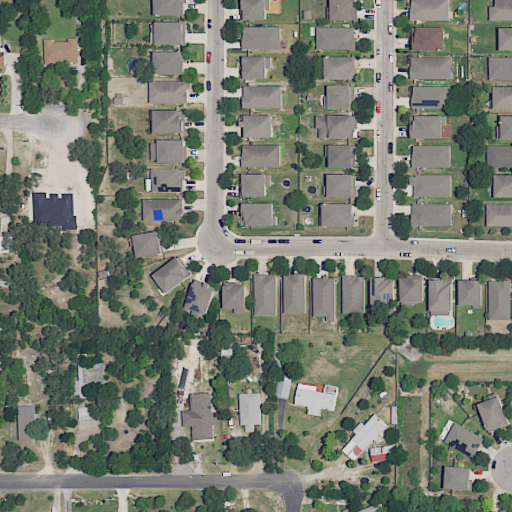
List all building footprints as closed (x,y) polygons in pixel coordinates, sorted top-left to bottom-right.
[(154,0),(155,15),(186,15),(185,0),(154,0)] [(240,0),(241,20),(266,20),(265,0),(240,0)] [(357,20),(357,0),(329,0),(329,20),(357,20)] [(449,19),(448,0),(410,0),(411,19),(449,19)] [(511,0),(495,0),(495,6),(489,6),(489,20),(511,19),(511,0)] [(155,44),(184,45),(184,22),(155,21),(155,44)] [(280,27),(243,27),(243,49),(281,48),(280,27)] [(355,49),(355,27),(316,27),(316,49),(355,49)] [(413,50),(444,50),(444,27),(412,27),(413,50)] [(500,50),(511,50),(511,27),(500,28),(500,50)] [(78,62),(77,38),(68,38),(68,40),(43,40),(43,63),(78,62)] [(184,74),(184,51),(154,51),(154,74),(184,74)] [(266,56),(242,56),(243,79),(267,79),(266,56)] [(357,56),(325,56),(324,79),(356,79),(357,56)] [(511,56),(489,57),(489,78),(511,77),(511,56)] [(451,58),(410,57),(410,79),(451,79),(451,58)] [(187,81),(150,81),(149,102),(187,102),(187,81)] [(352,109),(352,86),(328,85),(328,95),(324,95),(324,108),(352,109)] [(281,86),(243,86),(243,106),(281,107),(281,86)] [(450,86),(412,86),(412,107),(450,107),(450,86)] [(511,86),(492,86),(492,109),(511,109),(511,86)] [(153,132),(184,133),(185,111),(153,110),(153,132)] [(273,138),(273,115),(243,114),(242,137),(273,138)] [(355,114),(317,115),(318,138),(356,138),(355,114)] [(442,138),(443,116),(411,115),(411,138),(442,138)] [(501,127),(496,126),(496,138),(511,138),(511,115),(501,115),(501,127)] [(185,162),(185,140),(151,140),(151,162),(185,162)] [(280,145),(242,144),(242,165),(280,166),(280,145)] [(353,144),(329,145),(330,167),(353,167),(353,144)] [(450,145),(412,145),(412,167),(450,167),(450,145)] [(511,145),(487,146),(487,167),(511,166),(511,145)] [(146,191),(184,192),(185,169),(150,168),(150,178),(146,178),(146,191)] [(241,196),(266,197),(267,174),(241,173),(241,196)] [(353,174),(327,174),(327,186),(324,186),(324,197),(353,196),(353,174)] [(494,197),(511,197),(511,174),(494,174),(494,197)] [(451,175),(409,175),(409,185),(413,185),(413,196),(450,197),(451,175)] [(183,199),(142,198),(142,220),(182,220),(183,199)] [(274,203),(243,203),(243,225),(274,226),(274,203)] [(355,204),(322,203),(322,226),(355,226),(355,204)] [(451,204),(412,203),(412,226),(451,226),(451,204)] [(486,226),(511,226),(511,203),(486,204),(486,226)] [(162,254),(159,232),(134,234),(136,256),(162,254)] [(0,252),(13,253),(14,235),(0,234),(0,252)] [(191,275),(179,256),(153,274),(165,293),(191,275)] [(276,274),(254,274),(255,315),(277,315),(276,274)] [(284,313),(306,313),(306,274),(283,274),(284,313)] [(364,312),(365,275),(342,275),(341,312),(364,312)] [(335,277),(312,277),(313,316),(326,316),(326,321),(335,321),(335,277)] [(395,279),(372,278),(371,307),(394,308),(395,279)] [(423,278),(400,278),(401,304),(424,303),(423,278)] [(216,286),(195,279),(185,308),(206,315),(216,286)] [(482,280),(459,280),(459,305),(482,306),(482,280)] [(489,320),(511,319),(511,280),(489,281),(489,320)] [(430,314),(452,314),(452,281),(430,281),(430,314)] [(246,286),(224,285),(223,308),(233,308),(233,312),(246,313),(246,286)] [(105,382),(105,363),(90,363),(90,353),(79,354),(79,381),(76,381),(76,397),(89,396),(89,383),(105,382)] [(292,379),(280,376),(275,396),(287,399),(292,379)] [(308,406),(307,414),(321,415),(322,409),(334,410),(337,386),(325,385),(324,388),(297,385),(295,404),(308,406)] [(189,394),(190,410),(181,411),(181,427),(191,426),(192,441),(213,440),(213,425),(218,424),(218,412),(212,413),(211,393),(189,394)] [(240,428),(254,428),(254,424),(261,424),(260,393),(239,393),(240,428)] [(489,433),(509,425),(499,396),(478,404),(489,433)] [(35,405),(18,405),(19,440),(36,440),(35,405)] [(378,436),(378,435),(388,425),(375,413),(364,425),(361,422),(353,431),(356,434),(341,449),(355,461),(378,436)] [(483,436),(453,423),(445,444),(475,456),(483,436)] [(371,461),(396,459),(394,445),(370,447),(371,461)] [(470,489),(470,467),(445,466),(445,489),(470,489)] [(379,511),(383,510),(380,502),(357,511),(355,505),(343,510),(343,511),(379,511)]
